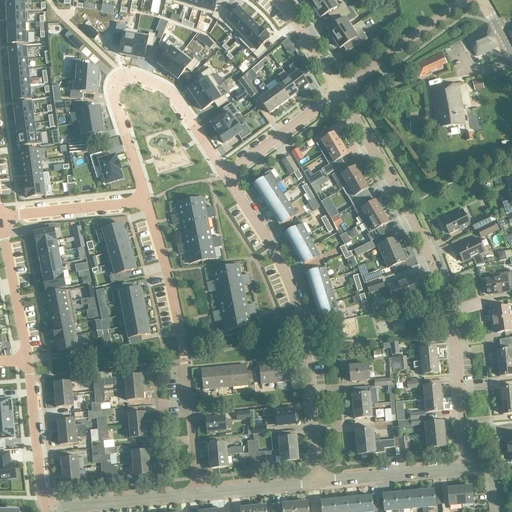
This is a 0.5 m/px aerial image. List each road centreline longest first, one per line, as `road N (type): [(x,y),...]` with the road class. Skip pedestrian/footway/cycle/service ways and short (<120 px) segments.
road 1 (residential): [(468,468),(443,293),(420,233),(340,92)]
road 2 (residential): [(317,482),(293,299),(225,176)]
road 3 (residential): [(198,494),(180,329),(145,201)]
road 4 (residential): [(462,0),(340,92)]
road 5 (residential): [(27,360),(41,496),(50,509)]
road 6 (residential): [(468,468),(317,482)]
road 7 (residential): [(198,494),(50,509)]
road 8 (residential): [(145,201),(0,219)]
road 9 (residential): [(225,176),(175,100),(146,78),(130,77)]
road 10 (residential): [(340,92),(225,176)]
road 11 (residential): [(0,225),(27,360)]
road 12 (residential): [(145,201),(115,102),(119,81),(130,77)]
